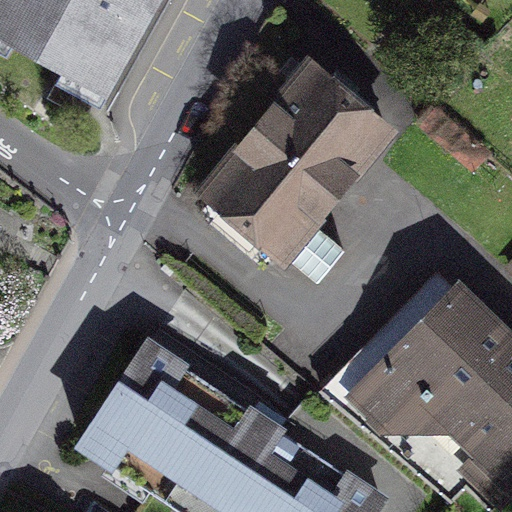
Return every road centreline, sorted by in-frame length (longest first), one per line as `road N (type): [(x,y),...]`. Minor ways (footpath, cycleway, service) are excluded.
road 1 (residential): [(0,450),(128,216)]
road 2 (residential): [(128,216),(247,0)]
road 3 (residential): [(0,129),(128,216)]
